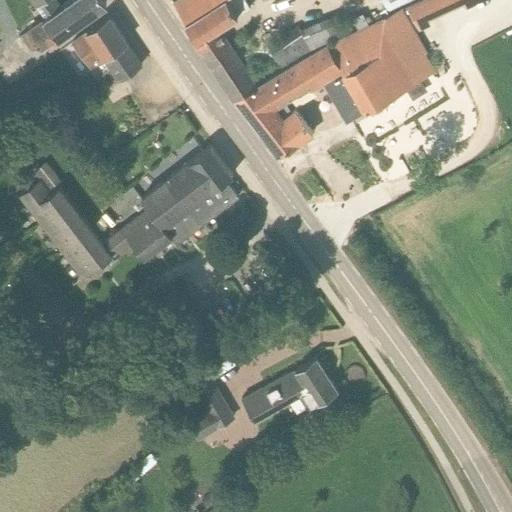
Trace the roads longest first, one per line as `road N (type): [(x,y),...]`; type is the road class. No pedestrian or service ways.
road 1 (secondary): [(502,511),(433,399),(146,0)]
road 2 (unknown): [(271,176),(449,84),(473,22),(505,0)]
